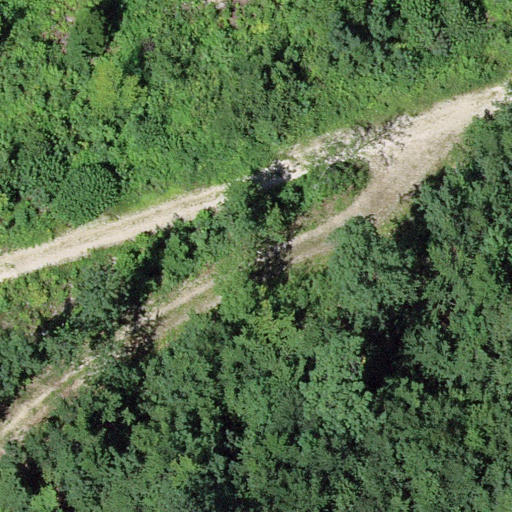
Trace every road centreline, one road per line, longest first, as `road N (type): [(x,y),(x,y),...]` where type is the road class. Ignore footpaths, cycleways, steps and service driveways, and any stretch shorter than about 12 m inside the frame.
road 1 (track): [(0,447),(98,344),(368,214),(412,151)]
road 2 (track): [(0,250),(369,141),(412,151)]
